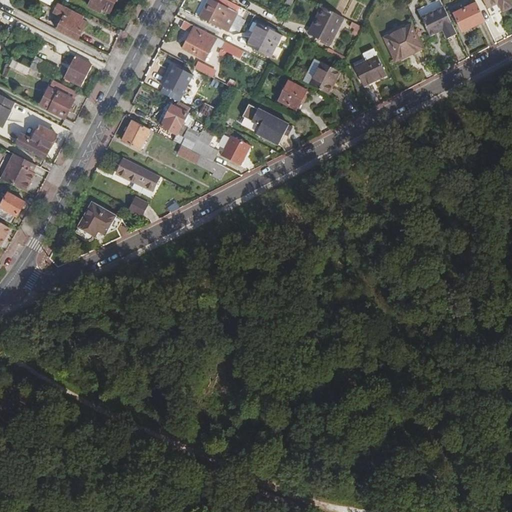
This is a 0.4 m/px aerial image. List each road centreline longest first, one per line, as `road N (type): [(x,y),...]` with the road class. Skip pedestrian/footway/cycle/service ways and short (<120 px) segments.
road 1 (residential): [(9,286),(44,283),(511,48)]
road 2 (track): [(0,352),(188,448),(313,502),(358,511)]
road 3 (secondary): [(9,286),(162,0)]
road 4 (unknown): [(126,70),(0,7)]
